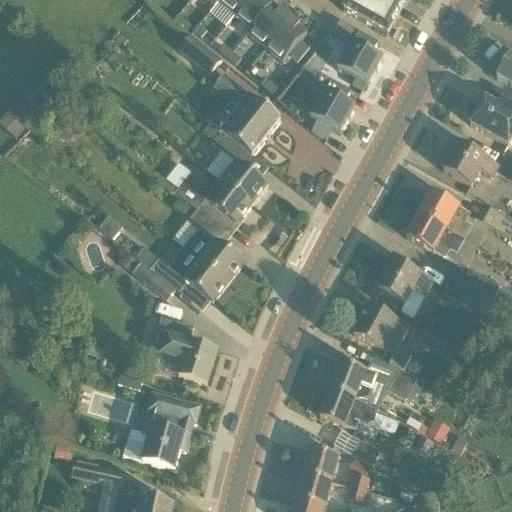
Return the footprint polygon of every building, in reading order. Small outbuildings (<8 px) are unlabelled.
[(202,0),(213,9),(220,0),(202,0)] [(220,0),(213,9),(214,10),(218,5),(234,18),(249,0),(220,0)] [(249,0),(234,18),(251,32),(247,37),(248,38),(272,8),(277,3),(273,0),(249,0)] [(349,0),(342,13),(387,37),(408,0),(407,0),(349,0)] [(248,38),(265,51),(290,21),(280,13),(279,14),(272,8),(248,38)] [(265,51),(282,66),(306,36),(298,30),(299,29),(290,21),(265,51)] [(358,35),(337,73),(356,84),(367,90),(382,63),(371,57),(377,46),(358,35)] [(222,64),(190,39),(177,56),(209,81),(222,64)] [(511,60),(508,58),(495,81),(511,90),(511,60)] [(318,76),(310,90),(318,94),(326,80),(318,76)] [(254,101),(236,88),(224,78),(214,91),(238,111),(220,134),(251,157),(279,123),(253,102),(254,101)] [(331,84),(310,122),(341,138),(356,112),(345,106),(351,95),(331,84)] [(0,125),(17,140),(43,111),(26,96),(0,124),(0,125)] [(507,149),(508,148),(511,150),(511,105),(500,98),(494,108),(483,102),(469,127),(507,149)] [(219,183),(220,182),(251,206),(266,187),(243,168),(251,157),(220,134),(211,127),(204,136),(213,143),(211,146),(221,154),(206,173),(219,183)] [(497,169),(475,156),(457,146),(442,173),(470,190),(479,173),(491,180),(497,169)] [(196,212),(227,237),(251,206),(220,182),(219,183),(211,193),(189,176),(174,196),(196,212)] [(430,194),(418,217),(464,243),(474,223),(467,220),(469,215),(430,194)] [(511,221),(490,209),(481,225),(511,242),(511,221)] [(196,212),(185,226),(197,235),(185,251),(228,285),(243,265),(219,247),(227,237),(196,212)] [(418,217),(405,240),(444,262),(445,261),(452,264),(464,243),(418,217)] [(211,306),(228,285),(185,251),(169,272),(156,262),(148,256),(140,265),(142,267),(180,297),(187,287),(211,306)] [(376,292),(405,307),(400,315),(412,322),(431,286),(391,264),(376,292)] [(451,282),(484,301),(499,309),(511,316),(511,296),(511,297),(499,290),(500,289),(460,267),(459,268),(451,282)] [(141,268),(133,278),(166,305),(175,294),(141,268)] [(484,301),(451,282),(443,297),(476,316),(491,324),(499,309),(484,301)] [(399,371),(404,374),(412,359),(397,351),(408,329),(397,323),(397,322),(386,316),(368,307),(359,323),(356,324),(352,330),(354,334),(352,337),(370,346),(393,358),(389,366),(399,371)] [(177,379),(205,387),(216,355),(187,346),(192,330),(173,324),(160,319),(150,353),(182,364),(177,379)] [(447,341),(426,330),(418,344),(439,356),(447,341)] [(329,393),(364,407),(375,380),(365,376),(365,375),(340,365),(329,393)] [(399,371),(387,394),(404,404),(405,402),(413,406),(422,388),(415,384),(417,381),(404,374),(399,371)] [(324,406),(318,420),(337,428),(344,430),(344,429),(354,433),(358,424),(367,428),(373,425),(378,414),(364,408),(364,407),(329,393),(328,394),(325,396),(322,403),(324,406)] [(145,445),(140,464),(154,468),(173,473),(179,453),(185,455),(187,446),(189,440),(192,427),(194,427),(199,410),(180,405),(151,397),(146,414),(148,415),(142,436),(148,438),(145,445)] [(434,423),(425,439),(440,447),(448,431),(434,423)] [(351,458),(372,469),(380,454),(360,443),(351,458)] [(310,452),(302,479),(330,487),(337,460),(310,452)] [(74,467),(71,481),(101,487),(104,473),(74,467)] [(354,478),(350,491),(365,494),(368,482),(354,478)] [(295,506),(317,511),(322,511),(330,487),(302,479),(295,506)] [(365,494),(350,491),(347,502),(362,506),(365,494)] [(171,511),(172,509),(152,505),(116,497),(114,510),(118,511),(171,511)]
